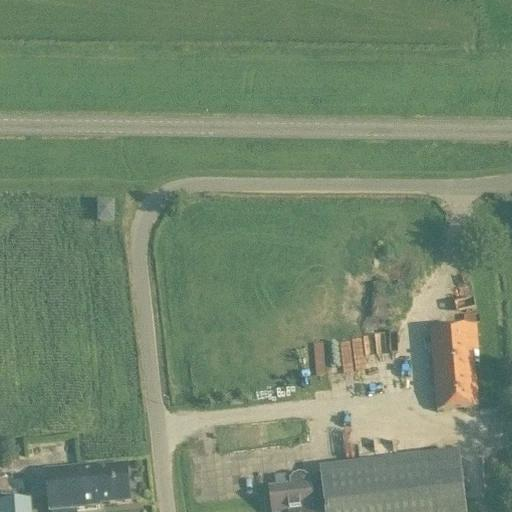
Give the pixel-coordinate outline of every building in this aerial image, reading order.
[(98,222),(114,222),(114,201),(98,201),(98,222)] [(475,328),(430,332),(437,413),(478,410),(473,354),(477,353),(475,328)] [(321,483),(310,485),(309,479),(304,475),(298,475),(293,477),(289,482),(290,487),(269,490),(271,511),(465,511),(459,455),(320,472),(321,483)] [(68,511),(99,509),(99,506),(130,504),(127,469),(95,472),(95,468),(45,473),(49,511),(68,511)] [(0,503),(0,511),(32,511),(31,501),(0,503)]
